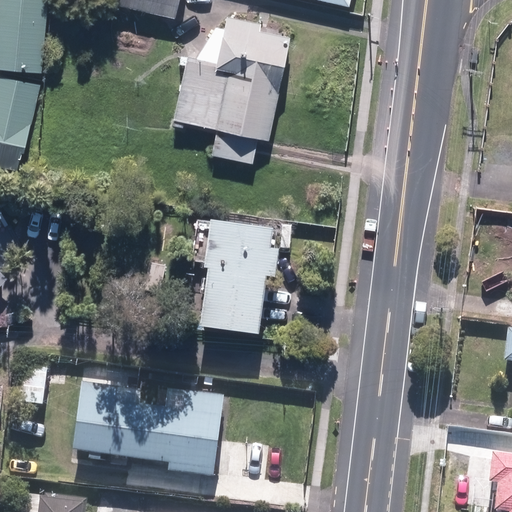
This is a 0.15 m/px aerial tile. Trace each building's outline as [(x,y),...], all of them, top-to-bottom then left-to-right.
[(50,0),(0,0),(0,40),(5,40),(4,70),(48,71),(50,0)] [(276,135),(287,67),(292,35),(264,31),(266,22),(232,16),(203,54),(190,51),(179,120),(222,127),(218,153),(259,160),(264,133),(276,135)] [(0,84),(0,164),(22,170),(44,84),(3,74),(0,84)] [(189,214),(161,213),(159,243),(187,244),(189,214)] [(277,241),(279,219),(203,213),(199,257),(215,258),(210,318),(270,323),(274,273),(283,274),(286,242),(277,241)] [(0,286),(12,276),(0,262),(0,286)] [(49,361),(24,358),(18,402),(43,405),(49,361)] [(79,451),(155,460),(152,488),(249,499),(252,471),(224,467),(233,393),(171,386),(169,408),(141,405),(143,391),(86,384),(79,451)] [(49,424),(16,421),(11,474),(45,477),(49,424)] [(511,511),(511,452),(494,450),(490,479),(498,480),(495,508),(509,510),(508,511),(511,511)] [(90,511),(92,505),(46,499),(44,511),(90,511)]
